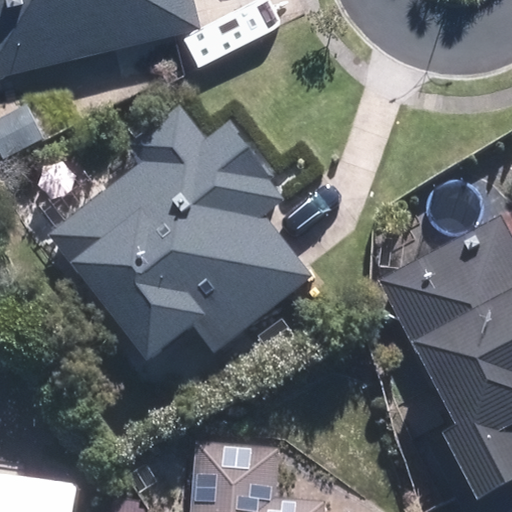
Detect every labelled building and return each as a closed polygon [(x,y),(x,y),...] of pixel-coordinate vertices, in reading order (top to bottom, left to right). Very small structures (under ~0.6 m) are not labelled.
[(0,0),(0,70),(210,20),(205,0),(0,0)] [(128,149),(144,167),(49,252),(156,370),(199,331),(226,361),(323,273),(273,217),(297,195),(229,119),(212,134),(182,100),(128,149)] [(511,511),(511,215),(378,289),(500,511),(511,511)] [(287,457),(193,453),(190,511),(366,511),(367,501),(286,497),(287,457)] [(0,511),(88,511),(91,479),(0,471),(0,511)]
